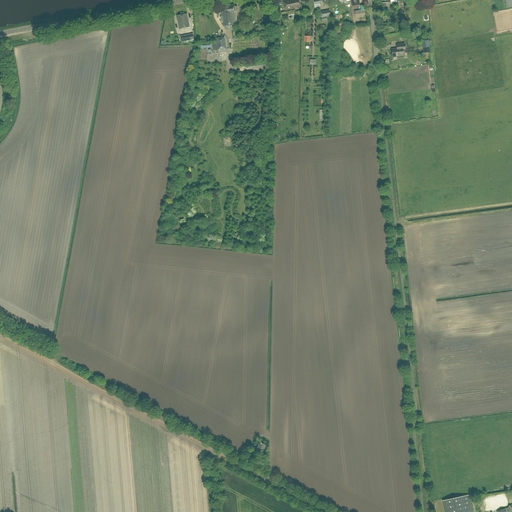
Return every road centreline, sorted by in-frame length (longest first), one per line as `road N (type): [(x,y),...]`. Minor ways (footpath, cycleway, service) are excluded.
road 1 (track): [(0,337),(324,511)]
road 2 (tertiary): [(0,33),(186,0)]
